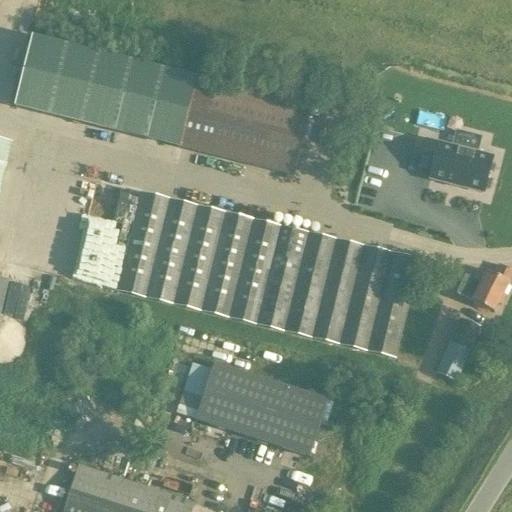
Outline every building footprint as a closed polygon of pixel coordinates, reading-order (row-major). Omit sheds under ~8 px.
[(15,22),(19,0),(0,0),(0,24),(1,20),(15,22)] [(318,92),(203,61),(182,140),(296,172),(318,92)] [(490,179),(500,143),(438,126),(430,152),(443,156),(440,165),(490,179)] [(0,190),(12,137),(0,134),(0,190)] [(396,359),(419,261),(143,186),(119,283),(396,359)] [(494,314),(511,277),(511,272),(499,266),(494,276),(488,272),(482,284),(466,276),(456,294),(472,302),(472,303),(494,314)] [(455,383),(479,330),(461,322),(437,375),(455,383)] [(333,391),(218,355),(200,413),(315,449),(333,391)] [(194,511),(199,500),(84,460),(66,511),(194,511)]
